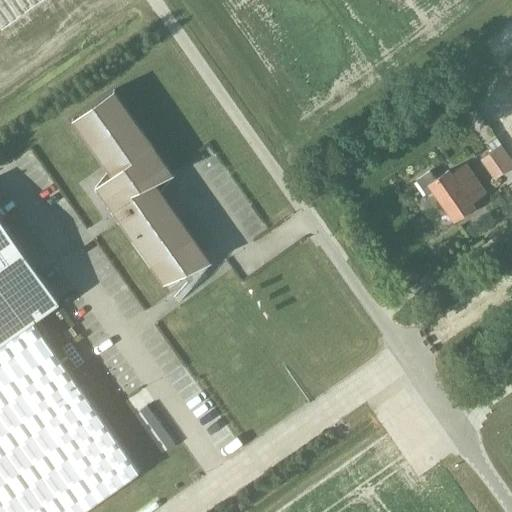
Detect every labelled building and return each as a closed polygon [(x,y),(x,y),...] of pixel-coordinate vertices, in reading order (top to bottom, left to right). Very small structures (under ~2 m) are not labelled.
[(511,0),(444,0),(511,97),(511,0)] [(115,89),(72,120),(112,176),(95,187),(163,283),(206,253),(158,185),(174,173),(115,89)] [(511,160),(500,145),(480,159),(494,179),(511,166),(511,160)] [(484,196),(472,179),(464,168),(451,177),(446,171),(434,180),(428,171),(427,172),(428,173),(416,181),(425,194),(431,190),(452,221),(471,207),(470,206),(484,196)] [(0,226),(0,346),(29,325),(57,306),(0,226)] [(180,312),(186,320),(201,309),(195,300),(180,312)] [(187,327),(199,349),(240,325),(228,303),(187,327)] [(29,325),(0,346),(0,511),(83,511),(136,475),(29,325)] [(484,376),(492,370),(488,365),(480,371),(484,376)]
